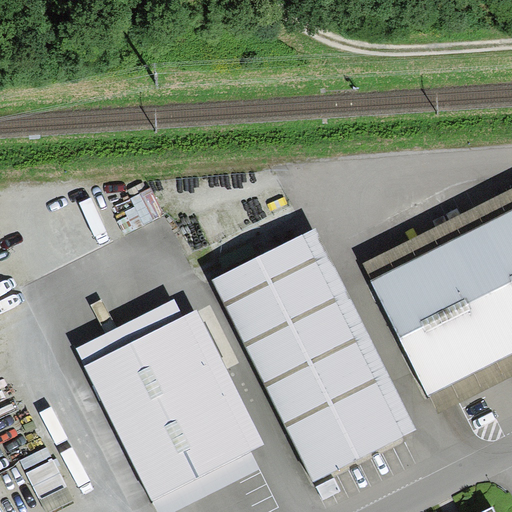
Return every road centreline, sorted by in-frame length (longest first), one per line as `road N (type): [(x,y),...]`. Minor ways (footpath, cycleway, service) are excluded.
road 1 (track): [(0,165),(280,156),(312,198)]
road 2 (track): [(269,0),(302,26),(344,38),(423,47),(511,41)]
road 3 (residential): [(508,451),(388,511)]
